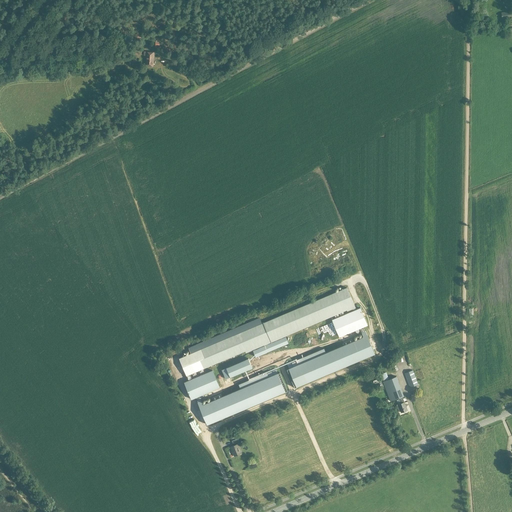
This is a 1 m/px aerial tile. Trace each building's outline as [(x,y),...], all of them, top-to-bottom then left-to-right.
[(510,12),(501,13),(502,19),(510,18),(511,25),(511,14),(510,15),(510,12)] [(146,66),(153,66),(154,53),(145,52),(145,55),(147,55),(146,66)] [(200,363),(199,367),(245,351),(247,352),(249,357),(288,344),(285,334),(332,318),(338,337),(352,332),(354,337),(359,338),(324,349),(324,348),(294,358),(302,361),(287,366),(293,382),(375,355),(369,339),(371,339),(372,338),(361,306),(355,308),(350,292),(177,349),(181,363),(191,360),(192,360),(192,361),(200,363)] [(232,382),(229,374),(245,369),(245,368),(251,366),(248,356),(220,366),(226,384),(232,382)] [(213,369),(183,379),(190,397),(205,392),(206,393),(219,388),(213,369)] [(413,370),(405,373),(410,388),(419,384),(413,370)] [(217,421),(215,417),(285,391),(278,372),(201,400),(200,399),(198,400),(207,425),(217,421)] [(383,382),(391,401),(398,399),(400,404),(398,405),(401,413),(408,410),(403,397),(404,396),(397,377),(383,382)] [(235,457),(242,454),(238,444),(231,447),(235,457)]
